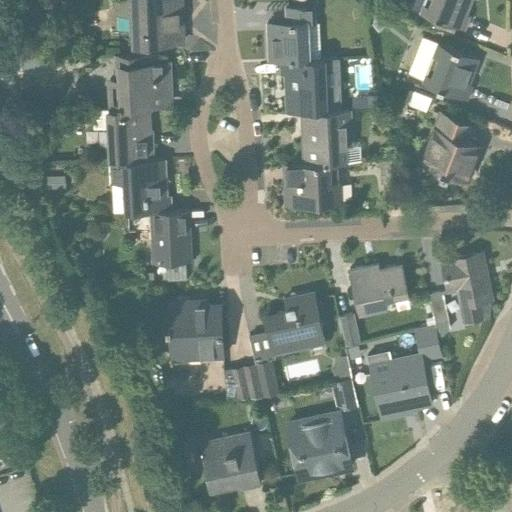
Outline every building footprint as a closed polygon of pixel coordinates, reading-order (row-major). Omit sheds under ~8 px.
[(131,12),(132,43),(171,41),(171,27),(183,27),(181,0),(114,0),(115,13),(131,12)] [(407,0),(405,6),(418,11),(440,20),(456,26),(465,29),(470,15),(465,13),(469,0),(407,0)] [(281,59),(311,58),(309,23),(317,23),(316,6),(287,7),(287,21),(268,22),(269,60),(281,59)] [(371,7),(368,9),(372,22),(371,23),(378,31),(391,21),(383,13),(371,7)] [(456,26),(440,20),(438,26),(454,32),(456,26)] [(438,40),(421,81),(468,99),(473,85),(468,82),(473,69),(475,69),(480,57),(438,40)] [(110,108),(150,106),(152,106),(152,104),(148,104),(148,92),(170,91),(169,61),(154,62),(154,54),(117,55),(118,76),(109,77),(110,108)] [(303,111),(329,109),(326,57),(311,58),(281,59),(282,74),(286,74),(288,111),(303,111)] [(385,102),(402,97),(398,84),(381,90),(385,102)] [(432,109),(437,95),(414,86),(409,101),(432,109)] [(109,159),(152,158),(150,106),(110,108),(106,108),(109,159)] [(305,163),(333,162),(354,160),(352,108),(329,109),(303,111),(305,163)] [(469,140),(475,126),(441,113),(423,161),(468,178),(481,145),(469,140)] [(124,211),(150,210),(171,209),(170,195),(166,195),(164,158),(152,158),(109,159),(110,182),(123,181),(124,211)] [(394,159),(381,159),(381,176),(384,176),(384,185),(399,185),(394,159)] [(335,201),(333,162),(305,163),(285,163),(287,203),(335,201)] [(59,190),(58,175),(47,176),(47,190),(59,190)] [(150,210),(153,262),(193,260),(190,208),(171,209),(150,210)] [(449,292),(458,290),(466,321),(484,317),(490,316),(492,298),(482,252),(443,260),(449,292)] [(166,263),(167,277),(189,276),(189,262),(166,263)] [(385,301),(409,295),(402,263),(377,269),(378,275),(370,277),(367,265),(350,268),(360,315),(387,309),(385,301)] [(436,323),(437,329),(450,326),(443,290),(430,293),(434,315),(436,323)] [(275,352),(326,341),(315,293),(294,297),(296,307),(266,314),(275,352)] [(172,358),(224,356),(222,303),(191,304),(191,309),(171,310),(171,299),(170,299),(172,358)] [(361,341),(354,311),(339,315),(346,344),(361,341)] [(428,325),(436,323),(434,315),(426,317),(428,325)] [(416,327),(421,352),(371,363),(382,414),(433,403),(423,359),(442,355),(437,329),(436,323),(428,325),(416,327)] [(338,355),(341,373),(356,371),(353,353),(338,355)] [(256,362),(263,394),(279,392),(271,359),(256,362)] [(236,396),(263,394),(256,362),(231,366),(236,396)] [(338,409),(340,408),(358,405),(352,375),(336,379),(332,380),(338,407),(338,409)] [(353,465),(341,412),(289,423),(300,473),(334,465),(335,469),(353,465)] [(207,470),(206,470),(210,489),(238,483),(239,486),(262,481),(251,429),(201,439),(207,470)]
